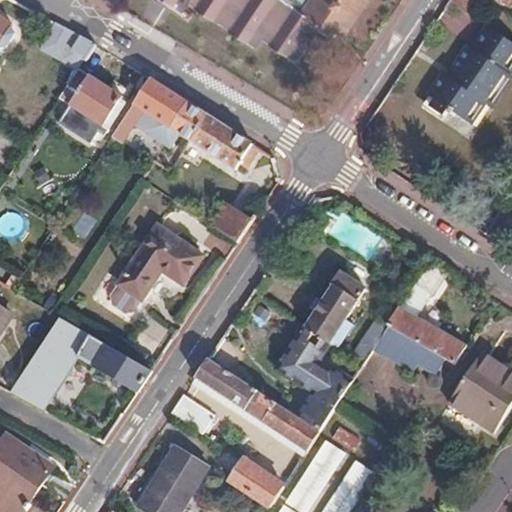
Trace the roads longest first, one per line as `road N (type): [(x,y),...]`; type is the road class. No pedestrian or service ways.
road 1 (residential): [(318,161),(80,511)]
road 2 (residential): [(54,0),(318,161)]
road 3 (residential): [(318,161),(511,287)]
road 4 (residential): [(428,0),(318,161)]
